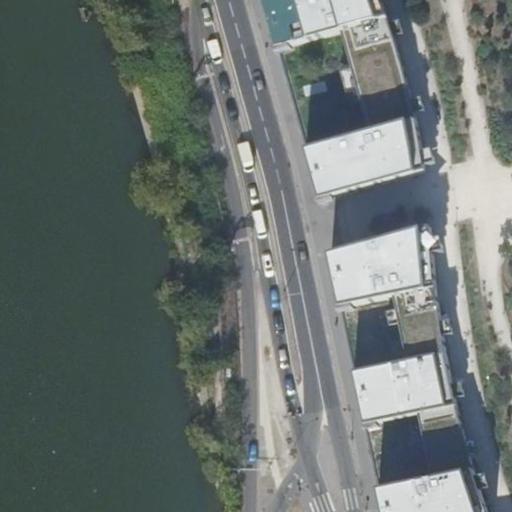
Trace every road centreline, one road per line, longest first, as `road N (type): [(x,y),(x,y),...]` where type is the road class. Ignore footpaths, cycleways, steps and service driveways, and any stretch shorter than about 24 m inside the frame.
road 1 (primary): [(233,153),(248,310),(250,511)]
road 2 (primary): [(313,345),(230,0)]
road 3 (primary): [(233,153),(308,453)]
road 4 (primary): [(354,511),(313,345)]
road 5 (primary): [(199,0),(233,153)]
